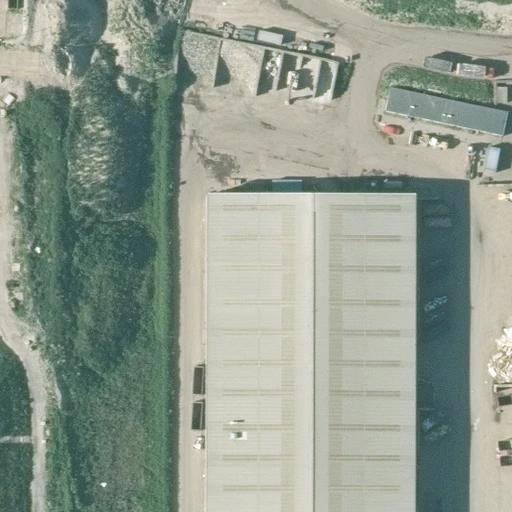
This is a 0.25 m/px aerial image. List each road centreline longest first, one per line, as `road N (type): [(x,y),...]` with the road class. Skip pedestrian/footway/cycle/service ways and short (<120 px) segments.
road 1 (unknown): [(182,511),(174,230),(182,156),(201,145),(341,140)]
road 2 (unknown): [(341,140),(407,160),(444,190),(454,215),(463,371)]
road 3 (unknown): [(341,140),(325,376)]
road 4 (unknown): [(341,140),(360,0)]
road 5 (unknown): [(463,371),(464,511)]
road 6 (unknown): [(463,371),(325,376)]
road 7 (unknown): [(325,376),(333,511)]
